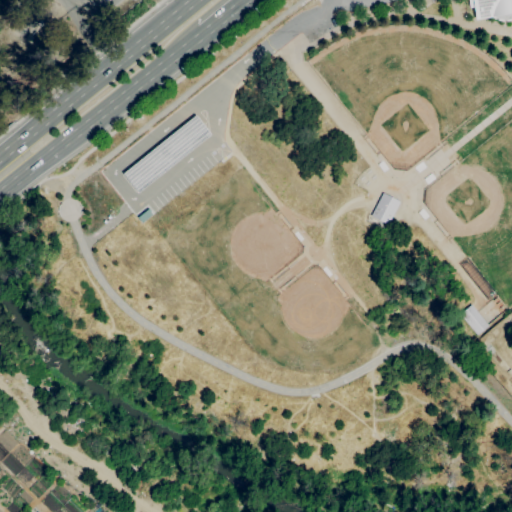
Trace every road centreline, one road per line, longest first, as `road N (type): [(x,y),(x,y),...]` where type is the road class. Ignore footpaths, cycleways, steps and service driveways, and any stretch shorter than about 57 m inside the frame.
road 1 (primary): [(26,172),(206,33)]
road 2 (primary): [(189,0),(16,144)]
